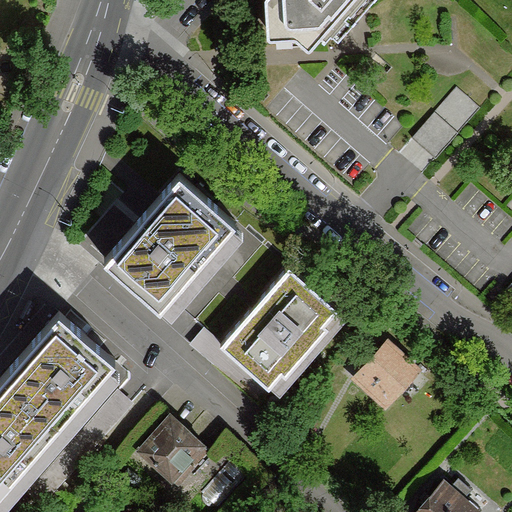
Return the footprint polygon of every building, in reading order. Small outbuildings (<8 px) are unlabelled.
[(267,0),(269,32),(296,31),(310,44),(321,31),(326,35),(349,9),(356,0),(267,0)] [(440,107),(413,137),(435,159),(479,108),(470,100),(457,88),(446,100),(440,107)] [(179,173),(106,257),(162,305),(235,221),(179,173)] [(269,382),(336,306),(288,264),(221,341),(269,382)] [(0,378),(0,487),(115,354),(65,306),(0,378)] [(389,343),(358,378),(384,401),(415,366),(389,343)] [(172,414),(143,448),(180,481),(195,464),(190,459),(204,442),(172,414)] [(231,459),(202,492),(219,507),(248,474),(231,459)] [(471,511),(473,510),(445,485),(421,511),(471,511)]
